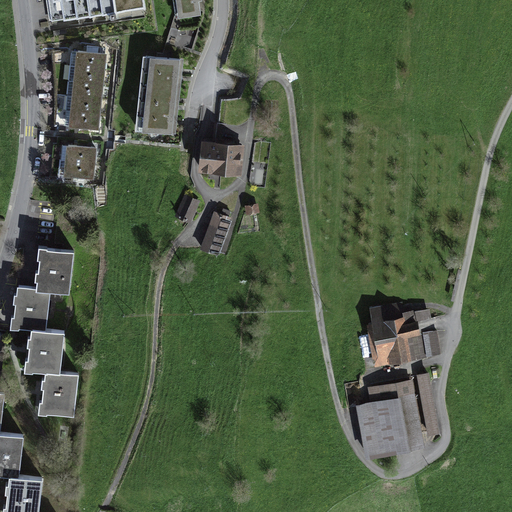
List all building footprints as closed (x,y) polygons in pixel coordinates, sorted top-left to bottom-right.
[(147,0),(47,0),(50,20),(148,7),(147,0)] [(179,0),(182,17),(204,14),(202,2),(205,1),(205,0),(179,0)] [(113,54),(75,50),(67,126),(105,130),(113,54)] [(183,59),(153,56),(145,132),(175,135),(176,120),(178,103),(180,83),(182,69),(183,59)] [(146,65),(140,65),(137,127),(143,127),(146,65)] [(240,172),(242,140),(224,139),(223,146),(202,145),(201,166),(222,168),(222,171),(240,172)] [(105,148),(71,145),(68,179),(103,182),(105,148)] [(202,196),(187,189),(176,213),(192,221),(202,196)] [(236,217),(217,211),(205,247),(223,253),(236,217)] [(79,250),(45,247),(42,289),(56,290),(75,292),(79,250)] [(39,330),(52,331),(56,290),(42,289),(21,287),(18,327),(39,330)] [(436,309),(373,319),(380,364),(443,354),(436,309)] [(52,331),(39,330),(35,371),(55,373),(68,374),(73,333),(52,331)] [(68,374),(55,373),(51,409),(81,412),(84,376),(68,374)] [(437,373),(422,375),(430,435),(445,433),(437,373)] [(426,447),(414,380),(363,389),(374,456),(426,447)] [(44,511),(49,478),(26,475),(30,435),(6,432),(10,394),(0,392),(0,473),(10,475),(9,485),(5,511),(44,511)]
